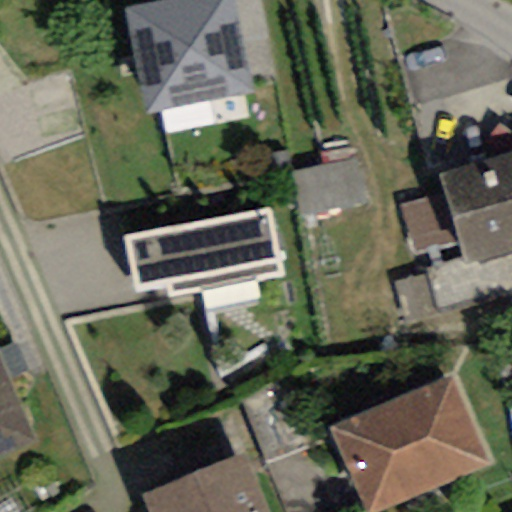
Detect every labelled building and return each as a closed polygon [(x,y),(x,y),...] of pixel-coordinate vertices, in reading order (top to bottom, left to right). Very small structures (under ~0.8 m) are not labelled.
[(232,0),(218,0),(126,20),(149,123),(255,100),(232,0)] [(511,159),(438,182),(466,275),(511,261),(511,159)] [(304,225),(372,214),(364,167),(296,178),(304,225)] [(123,245),(134,298),(163,293),(165,304),(284,281),(272,216),(123,245)] [(0,462),(37,447),(0,360),(0,462)] [(453,386),(331,438),(362,511),(399,511),(491,473),(453,386)] [(135,504),(138,511),(262,511),(242,461),(135,504)]
